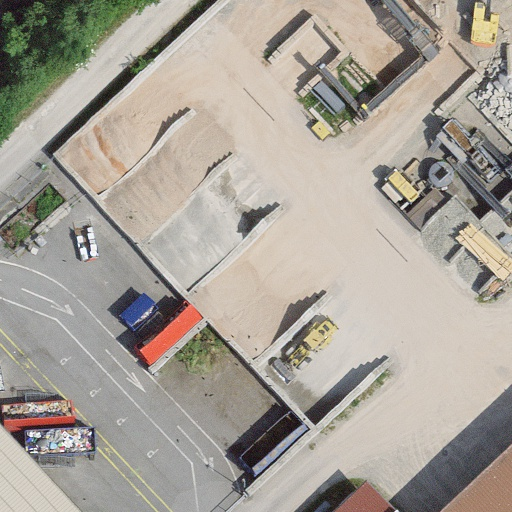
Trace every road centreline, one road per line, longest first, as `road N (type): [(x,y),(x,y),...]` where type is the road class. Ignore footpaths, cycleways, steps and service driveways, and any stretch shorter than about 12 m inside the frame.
road 1 (unknown): [(0,242),(253,511)]
road 2 (unclassified): [(0,161),(184,0)]
